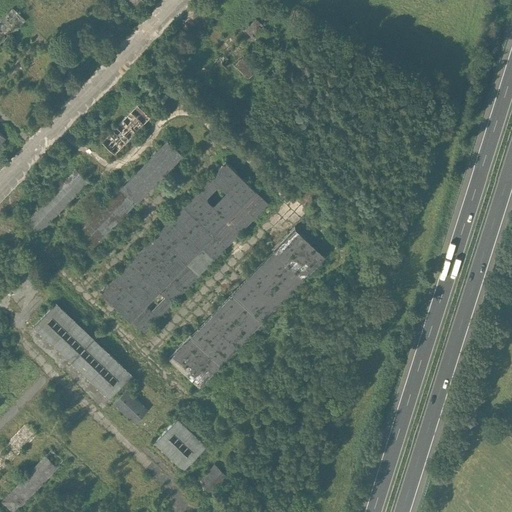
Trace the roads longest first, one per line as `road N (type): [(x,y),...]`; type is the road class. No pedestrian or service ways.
road 1 (track): [(57,125),(109,168),(168,117),(206,119),(338,243),(343,257),(333,273),(212,399),(199,402),(56,265),(61,232),(105,180)]
road 2 (motorway): [(511,72),(373,511)]
road 3 (motorway): [(400,511),(511,161)]
road 4 (track): [(182,511),(171,484),(0,320)]
road 5 (track): [(179,0),(0,188)]
road 6 (track): [(296,204),(150,360)]
road 7 (track): [(228,140),(82,293)]
